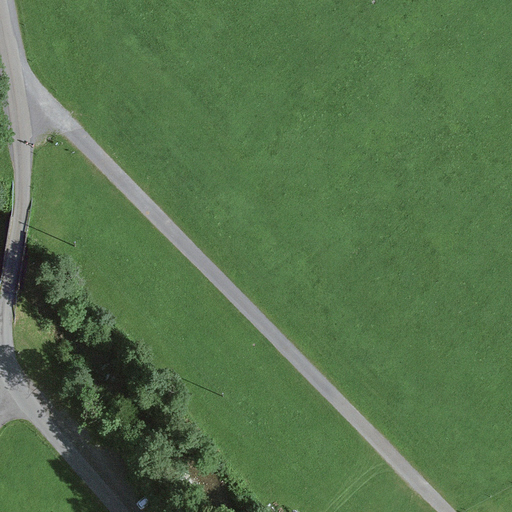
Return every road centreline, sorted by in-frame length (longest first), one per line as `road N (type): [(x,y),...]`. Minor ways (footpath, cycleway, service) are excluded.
road 1 (track): [(442,511),(39,106)]
road 2 (unclassified): [(123,511),(28,399),(5,350),(23,164),(0,1)]
